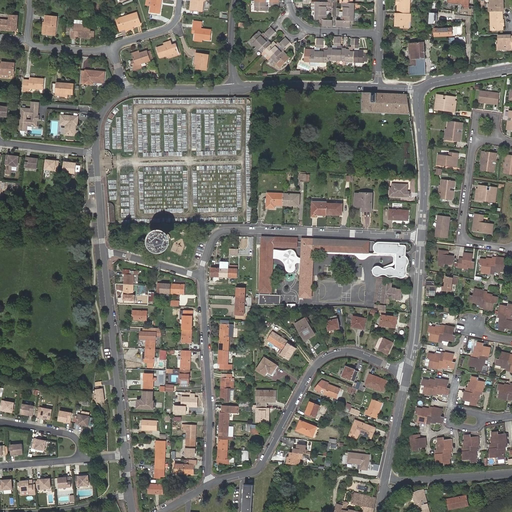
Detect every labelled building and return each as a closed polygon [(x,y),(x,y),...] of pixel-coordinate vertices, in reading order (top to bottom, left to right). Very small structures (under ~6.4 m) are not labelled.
[(147,0),(147,4),(152,5),(151,12),(161,13),(162,0),(147,0)] [(193,0),(193,10),(203,12),(204,0),(210,1),(209,0),(193,0)] [(254,0),(254,11),(268,12),(268,8),(266,7),(266,3),(266,0),(254,0)] [(336,27),(350,28),(351,21),(353,21),(354,13),(354,3),(353,3),(352,0),(339,0),(340,3),(341,3),(341,7),(343,7),(342,12),(339,12),(339,16),(339,17),(340,17),(340,21),(336,20),(336,27)] [(398,3),(398,13),(409,14),(410,0),(396,0),(396,3),(398,3)] [(460,15),(466,16),(468,10),(469,5),(469,0),(449,0),(449,5),(464,6),(460,15)] [(490,11),(502,11),(502,7),(504,7),(503,0),(489,0),(490,3),(490,7),(488,7),(489,11),(490,11)] [(322,20),(322,27),(332,27),(332,20),(327,20),(327,16),(326,16),(326,12),(330,12),(330,16),(332,16),(332,9),(333,3),(328,2),(315,2),(312,2),(312,11),(315,11),(315,20),(322,20)] [(474,16),(474,12),(475,6),(469,5),(468,10),(466,16),(474,16)] [(494,31),(502,30),(503,30),(503,26),(505,26),(504,21),(503,21),(502,11),(490,11),(491,29),(494,29),(494,31)] [(126,28),(141,23),(138,12),(122,17),(117,19),(121,30),(126,28)] [(6,27),(15,28),(16,14),(9,13),(8,19),(0,18),(0,28),(5,29),(6,27)] [(398,22),(396,21),(396,27),(401,27),(401,29),(409,29),(409,22),(409,18),(411,18),(411,14),(409,14),(398,13),(397,18),(399,18),(398,22)] [(52,26),(55,26),(56,17),(45,16),(44,25),(43,24),(42,34),(52,34),(52,26)] [(82,21),(73,20),(73,24),(72,24),(72,28),(71,28),(70,37),(74,38),(74,36),(74,35),(81,36),(81,37),(93,37),(94,31),(89,31),(89,27),(81,27),(81,24),(82,21)] [(195,38),(203,39),(210,40),(212,30),(202,28),(202,24),(203,22),(194,21),(193,23),(193,27),(196,28),(195,33),(195,38)] [(265,37),(267,40),(274,32),(272,30),(270,28),(263,35),(262,34),(262,35),(258,32),(249,41),(255,48),(261,54),(263,51),(270,58),(268,60),(278,70),(290,58),(286,54),(282,51),(284,50),(283,49),(289,43),(285,38),(279,45),(278,44),(276,45),(273,42),(270,44),(267,41),(266,42),(263,39),(265,37)] [(435,37),(446,36),(447,28),(435,29),(435,37)] [(507,50),(511,50),(511,48),(511,36),(507,36),(507,35),(502,35),(497,35),(498,40),(496,41),(497,49),(503,49),(507,49),(507,50)] [(337,47),(334,46),(332,46),(332,47),(328,47),(328,50),(323,50),(319,50),(319,48),(322,48),(322,39),(317,39),(316,48),(316,50),(305,49),(305,62),(310,62),(310,66),(318,66),(319,64),(327,64),(328,61),(337,61),(345,62),(345,63),(363,64),(363,62),(366,62),(367,54),(363,54),(363,51),(359,51),(359,48),(358,48),(358,39),(352,39),(351,48),(350,48),(350,50),(345,50),(346,48),(341,48),(341,50),(337,50),(337,47)] [(408,66),(408,75),(426,74),(424,42),(421,43),(421,40),(415,41),(415,43),(409,43),(410,66),(408,66)] [(172,44),(164,46),(156,49),(159,58),(166,56),(174,54),(175,56),(179,55),(176,45),(173,46),(172,44)] [(263,51),(261,54),(268,60),(270,58),(263,51)] [(209,55),(199,53),(197,65),(196,69),(207,71),(209,55)] [(9,64),(3,64),(0,63),(0,75),(2,76),(2,74),(10,75),(10,74),(15,74),(15,63),(9,62),(9,64)] [(86,71),(81,71),(80,84),(85,84),(93,85),(93,83),(103,84),(105,73),(86,71)] [(29,89),(43,91),(44,80),(29,78),(29,81),(24,80),(23,91),(29,92),(29,89)] [(74,85),(56,84),(56,85),(52,84),(51,94),(55,94),(67,95),(73,96),(74,85)] [(498,93),(480,91),(479,101),(497,104),(498,93)] [(363,113),(410,114),(407,94),(363,93),(363,113)] [(454,112),(456,101),(456,98),(450,97),(449,100),(445,100),(446,96),(437,95),(435,109),(454,112)] [(38,107),(38,103),(31,102),(31,107),(31,109),(21,109),(20,130),(26,130),(27,125),(36,126),(37,120),(36,119),(36,117),(37,116),(38,107)] [(9,107),(0,105),(0,115),(8,116),(9,107)] [(78,117),(61,116),(60,125),(65,126),(65,135),(75,136),(76,129),(75,128),(75,125),(76,125),(78,125),(78,117)] [(448,125),(446,139),(460,141),(462,133),(458,132),(458,129),(462,129),(463,123),(448,121),(448,125)] [(495,153),(482,151),(480,163),(479,170),(493,172),(493,164),(490,163),(490,160),(494,160),(495,153)] [(456,157),(457,157),(458,153),(449,152),(449,155),(438,154),(437,164),(455,167),(456,157)] [(511,154),(505,154),(504,162),(508,163),(507,166),(504,165),(503,173),(511,174),(511,154)] [(19,157),(6,155),(5,165),(18,166),(19,157)] [(38,159),(25,157),(24,167),(36,169),(38,159)] [(58,162),(45,160),(44,170),(56,172),(58,162)] [(75,164),(63,162),(61,172),(74,174),(75,164)] [(442,182),(439,197),(453,199),(454,190),(450,189),(450,186),(454,187),(455,180),(442,179),(442,182)] [(407,194),(407,187),(392,186),(391,190),(390,190),(389,199),(409,200),(409,194),(407,194)] [(478,190),(476,200),(494,203),(496,189),(478,186),(478,190)] [(268,193),(267,207),(275,208),(275,205),(283,205),(284,193),(268,193)] [(284,193),(283,205),(299,206),(299,194),(284,193)] [(371,209),(372,193),(360,193),(355,193),(355,206),(362,207),(362,209),(371,209)] [(317,213),(327,213),(327,202),(312,201),(312,216),(317,216),(317,213)] [(327,202),(327,213),(342,214),(342,203),(327,202)] [(408,221),(409,210),(394,210),(390,210),(390,219),(393,219),(393,220),(408,221)] [(473,222),(472,231),(492,233),(493,224),(482,222),(483,215),(474,214),(473,221),(473,222)] [(448,238),(448,236),(449,231),(447,231),(449,217),(438,215),(435,236),(437,236),(448,238)] [(167,247),(169,241),(169,240),(165,234),(159,234),(154,237),(153,243),(156,248),(162,250),(167,247)] [(297,239),(262,237),(259,292),(260,292),(260,294),(259,299),(258,299),(258,303),(259,303),(259,304),(280,305),(281,295),(270,295),(270,293),(271,293),(273,260),(273,247),(279,247),(297,248),(297,239)] [(330,240),(302,239),(299,297),(311,298),(314,251),(346,252),(347,241),(330,240)] [(347,241),(346,252),(368,254),(369,242),(347,241)] [(374,242),(369,242),(368,254),(373,253),(376,252),(378,253),(397,254),(396,269),(395,269),(393,268),(392,267),(390,267),(388,268),(386,269),(383,268),(381,267),(379,266),(377,266),(374,267),(373,270),(373,273),(374,275),(377,276),(380,275),(382,274),(385,275),(387,275),(389,276),(391,277),(394,277),(396,277),(398,277),(402,278),(404,278),(405,277),(407,274),(407,271),(407,267),(409,264),(409,260),(407,257),(406,256),(406,246),(405,245),(400,245),(400,243),(378,242),(376,243),(374,242)] [(449,251),(441,250),(440,254),(441,254),(440,259),(439,266),(445,266),(445,264),(452,265),(453,255),(448,255),(449,251)] [(461,266),(466,267),(473,268),(474,262),(471,262),(472,254),(463,253),(462,258),(459,258),(458,266),(461,267),(461,266)] [(490,260),(485,260),(478,259),(478,265),(481,265),(480,272),(493,274),(493,273),(493,271),(498,271),(505,272),(506,267),(503,266),(504,259),(491,257),(491,258),(490,260)] [(372,282),(373,261),(363,261),(363,282),(372,282)] [(228,277),(238,278),(238,269),(237,269),(237,266),(229,266),(228,269),(228,277)] [(335,278),(335,268),(325,267),(325,277),(335,278)] [(210,277),(219,277),(220,268),(210,268),(210,277)] [(219,277),(228,277),(228,269),(220,268),(219,277)] [(124,275),(123,284),(133,285),(134,275),(134,272),(130,272),(130,270),(122,270),(122,275),(124,275)] [(443,286),(443,291),(451,292),(454,276),(448,274),(447,277),(446,276),(445,286),(443,286)] [(382,283),(380,302),(389,303),(390,299),(401,300),(402,289),(391,288),(391,284),(384,283),(385,278),(377,277),(376,283),(382,283)] [(133,285),(123,284),(122,300),(134,301),(134,295),(132,295),(133,285)] [(170,294),(170,285),(157,284),(157,288),(160,288),(160,294),(170,294)] [(184,286),(170,285),(170,294),(184,295),(184,286)] [(435,296),(436,286),(433,286),(426,285),(425,300),(426,300),(426,295),(435,296)] [(236,297),(245,297),(245,288),(237,287),(236,297)] [(486,295),(486,293),(487,291),(474,289),(472,296),(470,296),(469,302),(475,303),(480,304),(480,306),(480,307),(493,310),(494,303),(497,303),(498,297),(492,296),(486,295)] [(235,306),(244,306),(245,297),(236,297),(235,306)] [(511,316),(510,316),(511,311),(511,308),(511,304),(507,304),(506,306),(500,305),(497,318),(498,318),(501,318),(499,324),(498,330),(504,331),(505,329),(511,330),(511,327),(511,316)] [(244,306),(235,306),(235,315),(243,315),(243,319),(249,319),(250,307),(247,307),(244,306)] [(147,312),(132,311),(132,320),(146,321),(147,312)] [(184,321),(183,331),(192,331),(193,312),(180,311),(180,317),(184,317),(184,321)] [(337,315),(326,317),(329,331),(339,328),(337,315)] [(396,327),(397,317),(381,315),(381,318),(377,317),(376,324),(380,325),(396,327)] [(366,320),(354,317),(352,327),(364,330),(366,320)] [(303,319),(296,324),(301,332),(299,333),(305,342),(314,336),(309,327),(303,319)] [(229,338),(230,325),(221,324),(220,338),(229,338)] [(442,338),(448,340),(454,341),(455,335),(453,334),(454,327),(441,325),(441,326),(440,328),(435,327),(429,326),(427,332),(430,333),(429,340),(442,342),(442,340),(442,338)] [(147,339),(147,349),(156,350),(156,340),(157,340),(157,337),(161,337),(161,329),(154,329),(142,328),(142,333),(142,339),(147,339)] [(192,331),(183,331),(182,344),(191,344),(192,331)] [(288,343),(289,342),(274,332),(268,341),(271,343),(273,341),(284,349),(281,355),(288,360),(295,348),(291,345),(288,343)] [(393,343),(379,336),(374,348),(387,354),(393,343)] [(229,352),(229,338),(220,338),(219,351),(229,352)] [(273,341),(271,343),(281,349),(278,353),(281,355),(284,349),(273,341)] [(483,359),(485,359),(487,360),(489,347),(483,345),(483,343),(477,342),(476,348),(475,353),(473,353),(471,352),(468,365),(476,367),(475,370),(481,371),(482,364),(483,359)] [(297,349),(295,348),(288,360),(289,361),(297,349)] [(156,350),(147,349),(146,363),(155,363),(156,350)] [(182,351),(181,370),(189,370),(190,351),(182,351)] [(221,370),(232,370),(232,365),(228,365),(229,352),(219,351),(219,364),(221,365),(221,370)] [(441,366),(447,367),(453,368),(454,362),(452,361),(453,354),(440,352),(440,353),(439,355),(434,354),(428,353),(427,359),(429,360),(428,366),(441,369),(441,367),(441,366)] [(511,354),(500,352),(499,359),(496,359),(495,364),(501,366),(506,367),(506,369),(506,370),(511,371),(511,354)] [(259,366),(267,372),(272,374),(277,365),(265,357),(259,366)] [(265,376),(267,372),(259,366),(256,370),(265,376)] [(358,371),(346,366),(342,376),(354,381),(358,371)] [(189,370),(181,370),(180,384),(180,387),(187,387),(188,384),(189,370)] [(381,391),(385,379),(370,374),(366,385),(381,391)] [(221,388),(230,389),(231,375),(227,375),(227,376),(222,375),(221,388)] [(477,394),(479,394),(481,395),(484,382),(477,380),(478,377),(472,376),(470,382),(469,388),(467,387),(465,387),(462,400),(469,401),(469,404),(475,405),(476,399),(477,394)] [(359,389),(361,384),(358,383),(357,384),(341,377),(340,382),(356,388),(359,389)] [(145,378),(144,391),(153,391),(154,378),(145,378)] [(442,393),(448,394),(448,393),(447,393),(447,392),(446,392),(446,391),(445,391),(444,391),(446,384),(448,383),(449,381),(435,378),(435,379),(435,381),(429,380),(423,379),(422,385),(425,385),(423,392),(436,395),(436,394),(437,392),(442,393)] [(336,397),(339,388),(328,384),(328,383),(322,380),(316,388),(320,391),(322,387),(326,389),(325,393),(336,397)] [(103,382),(96,382),(94,397),(95,397),(96,400),(98,403),(105,402),(103,382)] [(511,397),(511,383),(510,383),(509,385),(509,387),(504,386),(497,384),(496,390),(499,391),(497,398),(511,400),(511,399),(511,397)] [(230,401),(230,389),(221,388),(221,398),(226,399),(226,401),(230,401)] [(258,404),(258,408),(267,408),(267,401),(275,401),(275,390),(258,390),(258,404)] [(153,391),(144,391),(144,401),(139,401),(139,408),(154,409),(154,401),(153,401),(153,391)] [(197,407),(197,398),(182,398),(181,407),(197,407)] [(382,403),(373,399),(368,410),(367,409),(365,413),(376,417),(382,403)] [(310,401),(304,416),(314,420),(319,405),(310,401)] [(13,404),(1,402),(0,406),(0,410),(12,413),(13,404)] [(34,407),(21,405),(20,414),(32,416),(34,407)] [(220,422),(229,423),(229,413),(238,414),(238,406),(222,405),(222,409),(224,409),(223,412),(222,412),(220,412),(220,422)] [(429,410),(423,409),(417,408),(415,414),(418,414),(417,421),(430,424),(430,423),(430,421),(436,422),(442,423),(443,417),(441,417),(442,409),(429,407),(429,408),(429,410)] [(51,411),(39,408),(37,417),(50,419),(51,411)] [(267,408),(258,408),(258,421),(269,421),(269,409),(267,409),(267,408)] [(349,413),(358,416),(360,411),(351,408),(351,410),(349,413)] [(72,413),(59,411),(57,421),(70,423),(72,413)] [(79,416),(76,415),(75,424),(87,426),(89,417),(87,417),(79,416)] [(312,436),(316,426),(305,423),(305,421),(300,419),(296,430),(312,436)] [(158,421),(143,420),(143,429),(158,430),(158,421)] [(376,429),(356,421),(350,435),(357,438),(359,434),(372,438),(376,429)] [(228,436),(229,423),(220,422),(219,436),(224,436),(228,436)] [(186,439),(195,440),(196,426),(187,426),(182,426),(182,430),(187,431),(186,439)] [(503,447),(505,446),(506,446),(505,433),(498,434),(498,431),(492,432),(492,438),(493,443),(491,444),(489,444),(490,457),(498,456),(498,459),(504,458),(503,452),(503,447)] [(412,439),(413,444),(413,451),(419,450),(419,448),(426,447),(425,438),(420,438),(420,434),(411,435),(411,439),(412,439)] [(475,449),(477,449),(479,449),(477,436),(471,436),(470,434),(464,434),(465,441),(465,446),(463,447),(461,447),(463,460),(470,459),(471,462),(477,461),(476,455),(475,449)] [(219,440),(218,449),(227,450),(228,436),(224,436),(224,440),(219,440)] [(451,439),(445,439),(444,439),(437,438),(438,444),(439,449),(437,449),(435,449),(436,463),(443,462),(444,465),(450,464),(449,458),(448,452),(450,452),(452,452),(451,439)] [(45,442),(33,439),(31,448),(44,450),(45,442)] [(195,457),(195,440),(186,439),(186,457),(195,457)] [(22,444),(10,445),(10,455),(23,454),(22,444)] [(295,448),(295,452),(304,453),(307,454),(307,450),(306,449),(306,445),(298,444),(298,449),(295,448)] [(156,448),(156,459),(165,459),(165,445),(162,445),(161,448),(156,448)] [(227,450),(218,449),(218,460),(217,460),(217,463),(223,463),(227,463),(227,450)] [(295,452),(292,451),(291,457),(289,456),(288,463),(301,464),(301,458),(304,458),(304,453),(295,452)] [(371,454),(351,452),(349,461),(363,463),(362,468),(369,468),(371,454)] [(165,459),(156,459),(155,469),(155,468),(155,473),(160,473),(160,472),(164,472),(165,459)] [(196,465),(196,460),(189,460),(189,465),(174,464),(174,468),(174,469),(174,473),(194,474),(194,465),(196,465)] [(88,476),(75,477),(76,486),(89,485),(88,476)] [(70,477),(58,478),(59,488),(71,487),(70,477)] [(49,479),(37,480),(38,489),(50,488),(49,479)] [(11,480),(0,480),(0,489),(12,489),(11,480)] [(32,481),(19,482),(19,483),(20,489),(20,492),(30,491),(33,491),(32,485),(32,481)] [(148,483),(148,493),(163,495),(164,485),(148,483)] [(251,511),(254,485),(245,484),(242,511),(251,511)] [(418,490),(412,492),(417,511),(429,511),(424,489),(418,490)] [(369,511),(373,496),(355,492),(352,503),(365,506),(364,511),(369,511)] [(373,496),(369,511),(373,511),(377,497),(373,496)] [(466,496),(447,501),(450,511),(469,506),(466,496)] [(336,503),(334,511),(361,511),(362,511),(349,508),(348,511),(342,509),(343,503),(339,502),(339,504),(336,503)]
